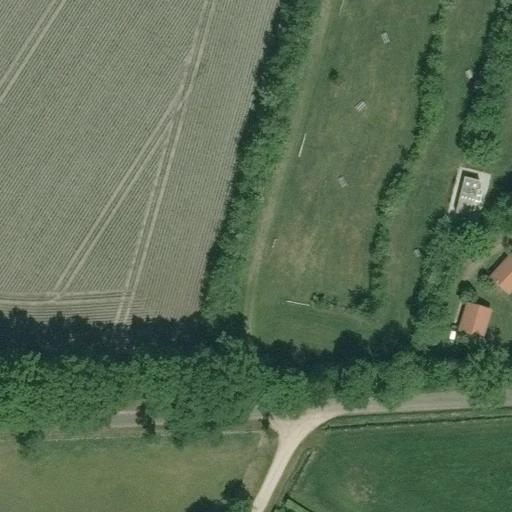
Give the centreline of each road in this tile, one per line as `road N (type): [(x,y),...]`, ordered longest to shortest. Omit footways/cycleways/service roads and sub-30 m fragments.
road 1 (unclassified): [(304,410),(0,424)]
road 2 (unclassified): [(511,398),(304,410)]
